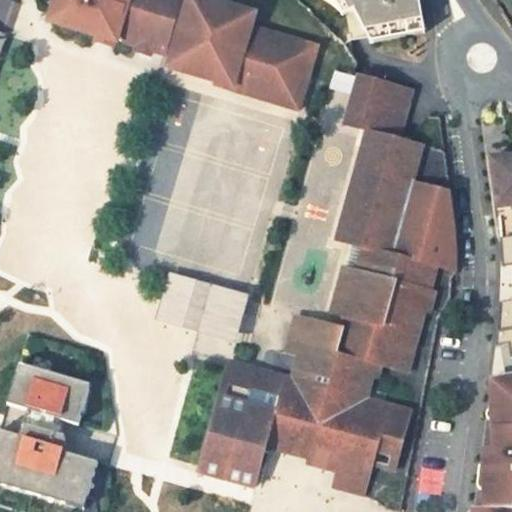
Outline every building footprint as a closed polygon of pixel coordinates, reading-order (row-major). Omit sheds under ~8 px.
[(133,0),(54,0),(53,4),(51,12),(53,12),(50,20),(61,24),(60,26),(84,32),(85,31),(97,34),(115,40),(121,42),(133,0)] [(199,0),(133,0),(121,42),(135,47),(134,50),(150,55),(151,52),(165,56),(172,33),(179,35),(169,67),(180,70),(179,72),(210,81),(211,79),(217,80),(217,81),(219,76),(274,93),(272,103),(299,111),(318,50),(250,28),(253,17),(199,0)] [(347,12),(341,0),(332,0),(340,15),(347,12)] [(341,0),(347,12),(352,9),(363,31),(421,20),(417,0),(341,0)] [(421,20),(363,31),(369,42),(423,32),(421,20)] [(115,40),(97,34),(95,41),(113,47),(115,40)] [(334,74),(331,90),(352,94),(355,78),(334,74)] [(266,444),(311,456),(314,443),(343,451),(338,472),(368,480),(372,465),(377,448),(400,454),(411,412),(360,399),(369,363),(407,373),(424,311),(420,310),(425,290),(429,291),(436,267),(446,231),(429,227),(439,190),(412,184),(422,146),(410,143),(401,140),(397,139),(410,95),(391,90),(392,85),(358,75),(344,125),(366,131),(356,169),(366,171),(361,189),(354,187),(354,185),(352,184),(346,205),(356,208),(351,225),(344,223),(344,221),(342,221),(336,241),(350,245),(363,249),(357,271),(344,267),(331,313),(345,317),(341,328),(335,353),(336,353),(338,354),(335,365),(328,389),(298,381),(284,377),(278,397),(250,389),(256,370),(229,363),(219,397),(198,473),(254,488),(266,444)] [(215,86),(272,103),(274,93),(219,76),(217,81),(217,80),(215,86)] [(391,90),(410,95),(411,90),(392,85),(391,90)] [(497,209),(511,207),(511,157),(490,158),(497,209)] [(366,171),(356,169),(352,184),(354,185),(354,187),(361,189),(366,171)] [(449,193),(439,190),(429,227),(446,231),(436,267),(456,273),(455,243),(452,215),(449,193)] [(356,208),(346,205),(342,221),(344,221),(344,223),(351,225),(356,208)] [(511,264),(511,300),(502,303),(501,330),(498,343),(509,341),(511,358),(511,357),(511,236),(500,238),(505,265),(511,264)] [(350,245),(344,267),(357,271),(363,249),(350,245)] [(227,337),(238,299),(178,282),(167,320),(227,337)] [(435,293),(429,291),(425,290),(420,310),(424,311),(429,313),(435,293)] [(341,328),(296,316),(286,352),(305,357),(333,365),(336,353),(335,353),(341,328)] [(333,365),(305,357),(298,381),(328,389),(335,365),(333,365)] [(27,411),(62,421),(79,426),(89,390),(80,387),(81,383),(19,364),(7,405),(27,411)] [(284,377),(256,370),(250,389),(278,397),(284,377)] [(511,378),(491,382),(493,452),(483,453),(485,509),(511,509),(511,378)] [(62,421),(27,411),(23,424),(64,436),(62,421)] [(67,454),(64,436),(23,424),(19,437),(0,430),(0,485),(84,510),(98,463),(67,454)] [(343,451),(314,443),(311,456),(309,464),(338,472),(343,451)] [(395,471),(400,454),(377,448),(372,465),(395,471)]
